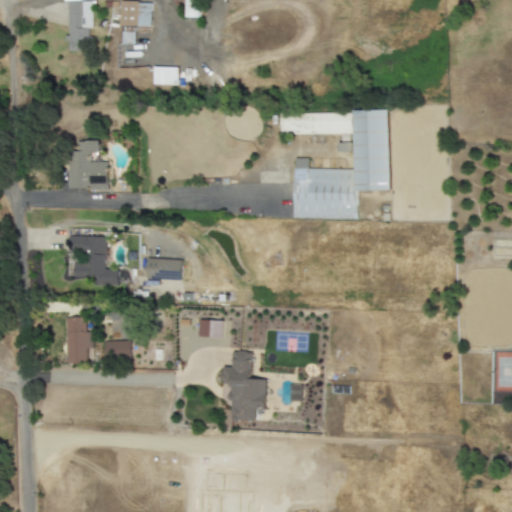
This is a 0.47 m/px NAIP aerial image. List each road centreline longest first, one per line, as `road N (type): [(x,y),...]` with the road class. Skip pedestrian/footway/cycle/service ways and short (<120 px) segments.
road 1 (residential): [(25,511),(10,0)]
road 2 (residential): [(18,201),(261,197)]
road 3 (residential): [(0,366),(18,377),(191,377)]
road 4 (residential): [(11,9),(32,0),(166,8),(180,20)]
